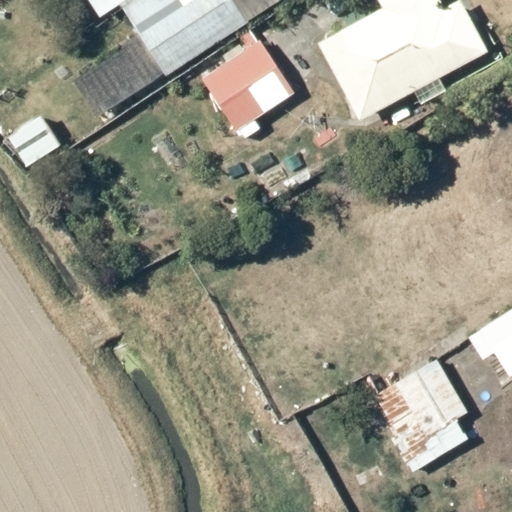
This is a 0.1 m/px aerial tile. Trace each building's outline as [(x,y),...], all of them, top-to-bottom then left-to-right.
[(89,0),(100,18),(120,5),(166,76),(284,0),(89,0)] [(455,0),(444,6),(440,0),(384,0),(388,7),(319,45),(361,121),(488,51),(460,0),(455,0)] [(273,71),(293,58),(276,30),(202,78),(238,134),(292,100),(273,71)] [(156,83),(133,45),(75,80),(98,118),(156,83)] [(37,108),(0,130),(0,133),(24,173),(62,149),(37,108)] [(485,362),(495,356),(508,377),(511,374),(511,311),(480,332),(470,338),(485,362)] [(481,433),(443,358),(374,393),(412,468),(481,433)]
